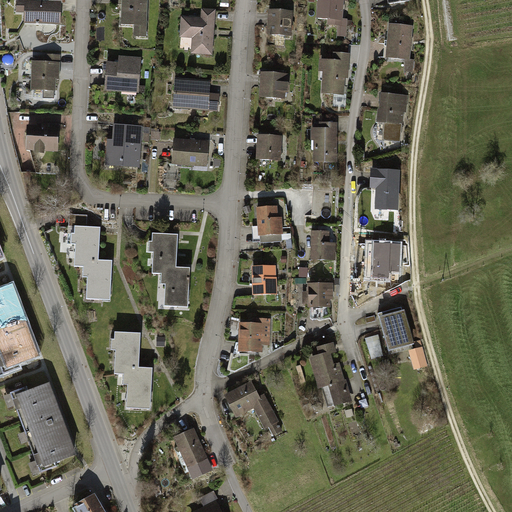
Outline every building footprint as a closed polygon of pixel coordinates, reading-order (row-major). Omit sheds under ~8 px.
[(148,0),(122,0),(122,26),(137,27),(137,38),(148,38),(148,0)] [(347,0),(319,0),(317,24),(345,26),(347,0)] [(61,2),(18,1),(18,11),(25,11),(25,23),(61,24),(61,2)] [(297,14),(270,12),(269,37),(296,38),(297,14)] [(202,18),(183,17),(182,39),(194,40),(193,54),(213,55),(215,13),(202,13),(202,18)] [(414,29),(392,26),(388,60),(410,63),(414,29)] [(25,46),(35,46),(35,29),(25,29),(25,46)] [(333,62),(320,62),(320,74),(323,74),(322,96),(345,97),(346,80),(349,80),(350,55),(333,54),(333,62)] [(46,56),(46,63),(33,63),(33,89),(54,90),(55,79),(58,79),(59,56),(46,56)] [(144,64),(106,61),(103,96),(141,99),(144,64)] [(293,77),(263,75),(261,101),(291,103),(293,77)] [(215,82),(178,79),(175,111),(212,114),(215,82)] [(409,97),(382,95),(380,111),(379,111),(377,125),(385,125),(383,142),(401,144),(403,125),(404,125),(405,114),(407,114),(409,97)] [(57,126),(28,125),(28,151),(57,151),(57,126)] [(144,128),(114,126),(112,168),(141,169),(144,128)] [(338,128),(309,128),(309,168),(338,168),(338,128)] [(283,138),(258,138),(257,163),(282,164),(283,138)] [(211,144),(176,142),(175,167),(210,169),(211,144)] [(400,171),(370,170),(369,192),(377,192),(377,213),(399,214),(400,171)] [(282,207),(257,209),(259,239),(284,237),(282,207)] [(76,236),(73,236),(73,246),(77,247),(75,269),(84,269),(84,279),(89,280),(87,300),(112,302),(114,263),(105,263),(100,262),(100,258),(102,230),(83,229),(77,228),(76,236)] [(330,233),(314,232),(312,261),(335,262),(336,243),(329,243),(330,233)] [(160,233),(153,233),(153,240),(149,240),(148,250),(152,250),(151,272),(162,273),(161,284),(166,284),(165,307),(187,308),(189,267),(181,267),(176,266),(177,262),(178,234),(167,233),(160,233)] [(403,241),(366,240),(364,281),(391,282),(392,274),(402,275),(403,249),(403,241)] [(276,265),(252,266),(253,294),(277,293),(276,265)] [(335,282),(307,282),(306,308),(334,309),(335,282)] [(12,285),(0,289),(0,361),(5,374),(40,361),(12,285)] [(404,307),(379,314),(389,350),(414,343),(404,307)] [(269,322),(237,320),(235,352),(268,354),(269,322)] [(121,332),(115,332),(114,340),(111,340),(111,349),(115,349),(113,372),(123,373),(122,383),(128,383),(127,407),(150,408),(152,367),(144,366),(140,366),(140,361),(142,333),(131,333),(121,332)] [(372,357),(384,356),(382,335),(370,336),(372,357)] [(414,369),(429,367),(425,344),(411,346),(414,369)] [(331,352),(310,358),(319,386),(329,384),(335,406),(352,402),(342,366),(335,368),(331,352)] [(251,382),(223,395),(235,419),(255,409),(265,429),(279,422),(266,395),(259,398),(251,382)] [(50,384),(16,397),(45,470),(79,457),(50,384)] [(194,427),(173,436),(187,467),(202,461),(205,469),(215,465),(212,457),(207,459),(194,427)] [(106,511),(96,494),(74,506),(77,511),(106,511)] [(218,501),(194,511),(223,511),(221,508),(218,501)]
